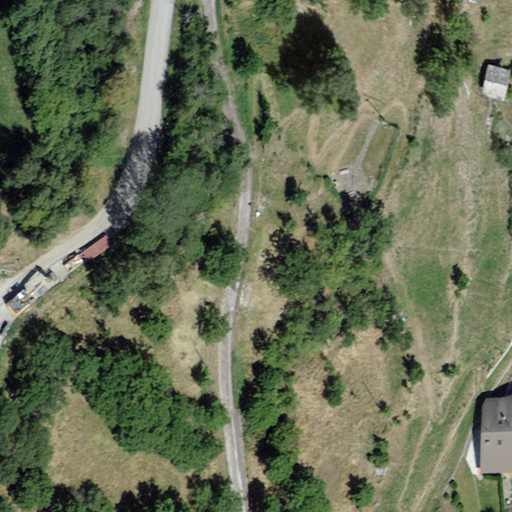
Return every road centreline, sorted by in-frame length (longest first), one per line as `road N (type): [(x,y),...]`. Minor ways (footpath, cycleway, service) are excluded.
road 1 (track): [(211,0),(247,179),(228,340),(239,511)]
road 2 (unclassified): [(163,0),(144,138),(127,194),(100,228),(0,310)]
